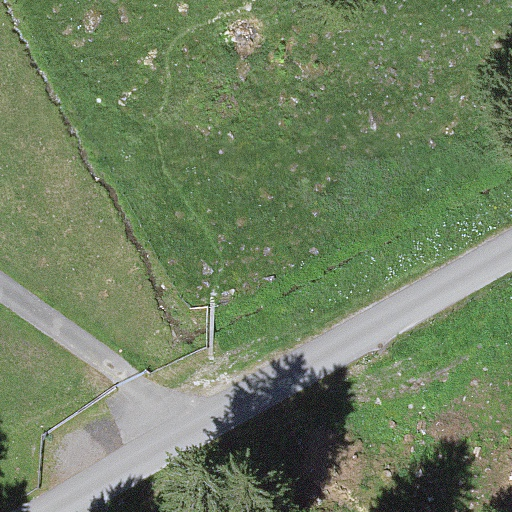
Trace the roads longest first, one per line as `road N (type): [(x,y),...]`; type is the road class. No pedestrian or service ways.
road 1 (unclassified): [(47,511),(511,242)]
road 2 (track): [(0,285),(186,428)]
